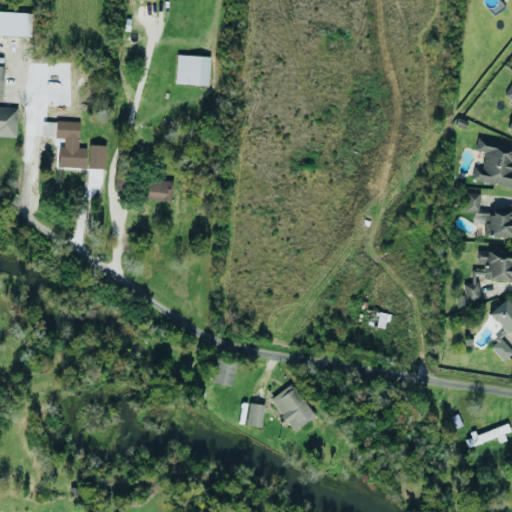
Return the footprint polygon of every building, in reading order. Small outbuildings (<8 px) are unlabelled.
[(0,35),(30,36),(31,13),(0,11),(0,35)] [(208,56),(175,55),(174,84),(207,85),(208,56)] [(0,135),(15,136),(16,108),(0,106),(0,88),(1,66),(0,65),(0,135)] [(509,103),(511,105),(511,79),(503,95),(511,100),(509,103)] [(57,167),(84,168),(85,148),(77,147),(78,121),(55,121),(54,138),(64,138),(63,147),(58,147),(57,167)] [(511,144),(476,138),(473,150),(484,152),(481,168),(472,167),(470,179),(511,187),(511,144)] [(87,168),(103,169),(104,145),(88,144),(87,168)] [(113,189),(122,190),(122,169),(114,169),(113,189)] [(169,202),(173,182),(145,178),(142,198),(169,202)] [(481,235),(511,237),(511,219),(509,219),(509,212),(478,210),(478,193),(465,192),(464,212),(483,213),(481,235)] [(510,252),(476,251),(476,261),(484,262),(483,279),(509,280),(510,252)] [(464,294),(455,296),(457,305),(480,301),(476,281),(462,284),(464,294)] [(504,334),(511,327),(511,304),(507,298),(488,312),(504,334)] [(359,324),(373,326),(385,328),(387,313),(362,309),(359,324)] [(511,352),(498,336),(488,346),(502,361),(511,352)] [(210,383),(231,385),(234,361),(214,358),(210,383)] [(292,432),(314,416),(290,383),(268,399),(292,432)] [(245,425),(261,427),(262,404),(247,403),(245,425)] [(496,437),(497,442),(504,441),(502,433),(509,431),(507,424),(463,436),(466,446),(496,437)]
